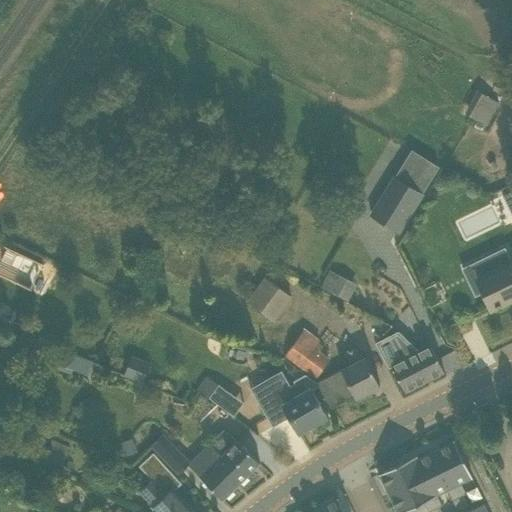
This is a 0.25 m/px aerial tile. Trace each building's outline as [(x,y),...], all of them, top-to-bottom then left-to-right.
[(511,38),(499,61),(511,68),(511,38)] [(499,103),(477,90),(465,111),(486,124),(499,103)] [(394,174),(369,214),(400,234),(425,194),(423,193),(439,166),(412,149),(395,175),(394,174)] [(511,190),(502,195),(508,205),(511,203),(511,190)] [(242,236),(238,246),(260,258),(265,248),(242,236)] [(0,277),(30,292),(44,261),(7,244),(0,259),(0,277)] [(490,259),(495,271),(478,279),(492,308),(496,306),(497,307),(502,305),(501,304),(511,298),(511,261),(507,252),(490,259)] [(329,270),(320,287),(348,301),(357,283),(329,270)] [(265,277),(247,301),(275,321),(293,297),(265,277)] [(304,328),(303,329),(283,356),(316,379),(331,358),(320,350),(323,346),(318,342),(320,339),(304,328)] [(387,356),(405,391),(444,371),(427,336),(387,356)] [(351,365),(342,370),(319,381),(333,407),(355,396),(356,398),(380,385),(365,357),(362,359),(356,347),(345,353),(351,365)] [(87,375),(92,362),(62,350),(55,368),(71,374),(73,370),(87,375)] [(129,354),(124,376),(146,381),(151,359),(129,354)] [(210,397),(219,385),(208,377),(199,390),(210,397)] [(259,404),(273,427),(287,419),(284,413),(287,411),(299,432),(327,416),(311,388),(297,396),(291,385),(259,404)] [(223,429),(215,437),(210,443),(222,455),(201,477),(223,499),(239,484),(261,463),(239,441),(223,429)] [(151,444),(180,473),(191,462),(162,433),(151,444)] [(52,438),(44,457),(61,465),(70,446),(52,438)] [(132,438),(122,442),(127,456),(138,452),(132,438)] [(453,500),(464,495),(467,493),(461,482),(472,477),(473,477),(455,441),(431,452),(449,488),(447,489),(453,500)] [(413,457),(407,460),(405,461),(430,511),(440,506),(443,505),(438,494),(447,489),(449,488),(431,452),(418,459),(416,457),(416,455),(413,457)] [(180,482),(152,453),(139,466),(152,480),(141,490),(155,505),(153,507),(158,511),(195,511),(173,488),(180,482)] [(413,511),(428,511),(430,511),(405,461),(380,473),(381,474),(382,477),(379,478),(385,491),(388,489),(399,511),(403,511),(411,508),(413,511)] [(468,505),(468,504),(464,495),(453,500),(458,509),(468,505)] [(345,511),(339,498),(338,499),(336,500),(334,497),(321,503),(323,506),(310,511),(345,511)]
